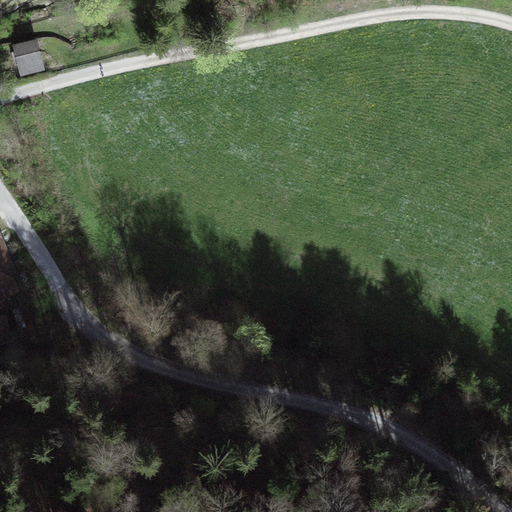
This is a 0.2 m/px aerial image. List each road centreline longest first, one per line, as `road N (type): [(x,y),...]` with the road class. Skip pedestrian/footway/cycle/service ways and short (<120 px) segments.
road 1 (unclassified): [(0,193),(76,313),(112,345),(173,371),(370,419),(422,445),(505,511)]
road 2 (track): [(0,98),(141,60),(371,15),(418,10),(511,21)]
